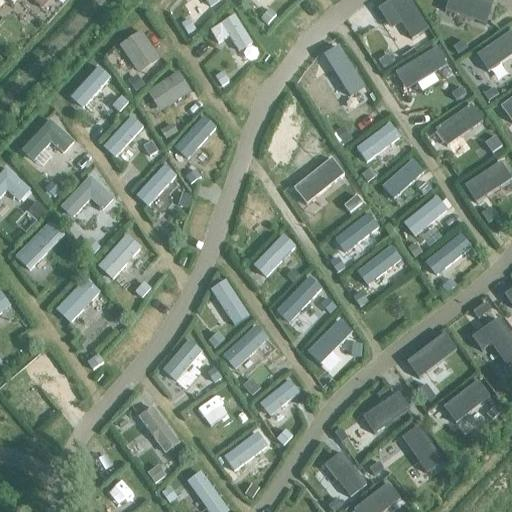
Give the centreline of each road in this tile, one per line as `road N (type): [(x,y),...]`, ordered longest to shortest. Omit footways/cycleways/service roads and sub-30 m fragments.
road 1 (unknown): [(151,0),(391,356)]
road 2 (unknown): [(332,18),(414,116),(497,273)]
road 3 (unknown): [(5,246),(106,404)]
